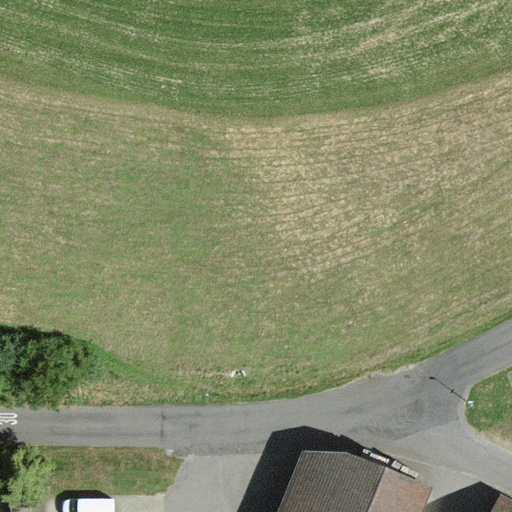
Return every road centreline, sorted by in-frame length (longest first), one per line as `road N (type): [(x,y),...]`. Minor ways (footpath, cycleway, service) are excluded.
road 1 (residential): [(354,413),(0,418)]
road 2 (unclassified): [(511,329),(354,413)]
road 3 (residential): [(354,413),(511,485)]
